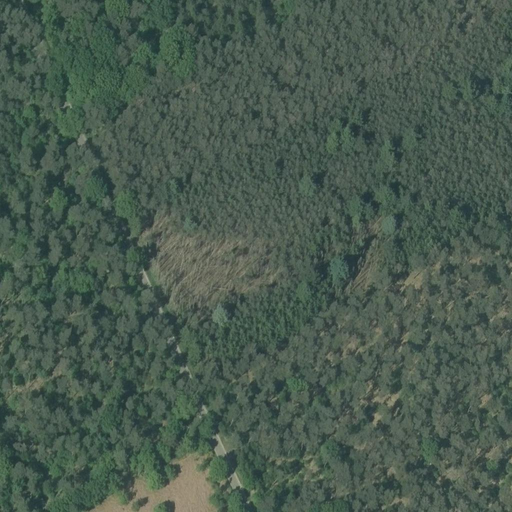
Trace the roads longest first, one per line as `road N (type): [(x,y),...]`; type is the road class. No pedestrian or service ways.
road 1 (unclassified): [(246,511),(17,0)]
road 2 (track): [(334,0),(76,132)]
road 3 (track): [(0,261),(108,204)]
